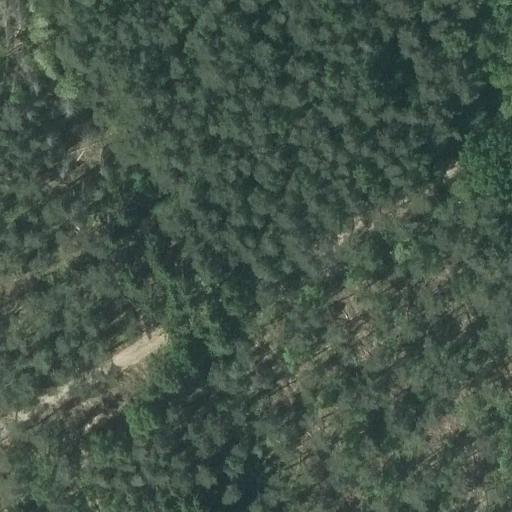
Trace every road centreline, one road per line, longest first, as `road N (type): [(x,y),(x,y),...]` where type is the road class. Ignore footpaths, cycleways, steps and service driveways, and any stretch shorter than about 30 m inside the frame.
road 1 (track): [(511,140),(0,429)]
road 2 (track): [(48,402),(99,511)]
